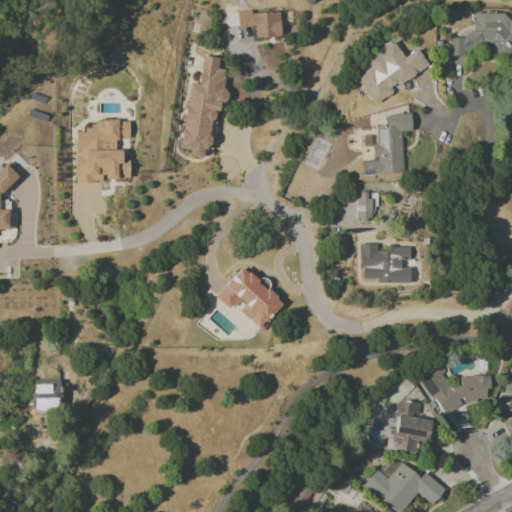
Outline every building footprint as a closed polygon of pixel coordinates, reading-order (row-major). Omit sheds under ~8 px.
[(279,37),(278,11),(236,13),(237,27),(254,26),(254,37),(279,37)] [(416,49),(402,58),(392,42),(365,60),(369,67),(355,77),(371,103),(427,67),(416,49)] [(180,149),(190,150),(189,158),(205,160),(210,118),(219,119),(225,59),(201,56),(198,84),(187,83),(180,149)] [(402,174),(400,131),(410,131),(409,114),(382,115),(383,126),(375,127),(375,144),(371,144),(371,160),(360,160),(361,175),(402,174)] [(76,183),(103,182),(103,179),(128,178),(127,160),(120,160),(120,150),(114,150),(114,139),(128,138),(127,121),(84,123),(84,132),(74,132),(76,183)] [(0,229),(8,230),(8,200),(0,200),(0,190),(14,190),(14,168),(0,167),(0,229)] [(355,221),(374,221),(374,193),(355,192),(355,221)] [(407,283),(407,268),(399,268),(399,260),(407,260),(407,246),(383,246),(383,250),(375,250),(375,244),(358,244),(358,270),(361,270),(361,278),(375,278),(375,283),(407,283)] [(258,329),(280,303),(259,285),(260,283),(240,266),(214,297),(227,309),(237,298),(243,304),(237,311),(258,329)] [(488,375),(459,376),(460,384),(448,385),(444,379),(443,370),(441,365),(419,378),(419,389),(424,389),(431,400),(434,399),(443,415),(459,406),(459,400),(484,399),(484,390),(488,388),(488,375)] [(60,381),(33,380),(32,410),(59,411),(60,381)] [(429,421),(416,419),(418,403),(397,400),(393,432),(387,431),(385,449),(415,453),(416,441),(427,443),(429,421)] [(511,417),(501,423),(511,444),(511,445),(511,417)] [(361,486),(394,511),(399,511),(415,493),(430,505),(443,489),(422,473),(418,478),(396,460),(383,476),(375,469),(361,486)] [(303,511),(316,493),(300,483),(287,503),(300,511),(303,511)] [(370,511),(356,503),(350,511),(370,511)]
